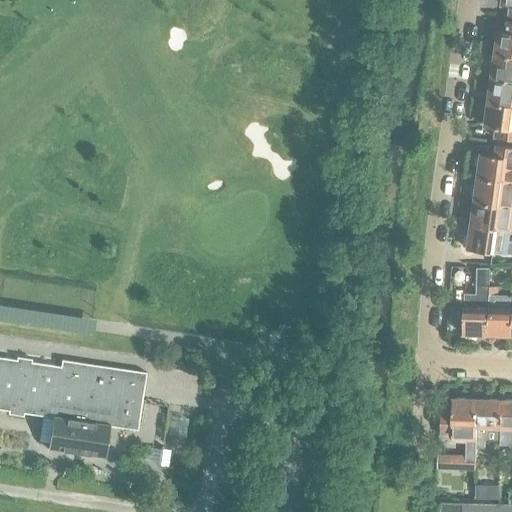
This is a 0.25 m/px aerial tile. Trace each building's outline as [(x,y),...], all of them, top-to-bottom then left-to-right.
[(511,0),(502,0),(502,4),(510,5),(508,16),(511,16),(511,0)] [(511,21),(507,21),(506,31),(498,30),(495,54),(511,56),(511,21)] [(511,56),(495,54),(492,78),(511,80),(511,56)] [(488,102),(511,105),(511,80),(492,78),(488,102)] [(511,105),(488,102),(485,126),(497,127),(496,137),(511,139),(511,105)] [(481,153),(478,177),(511,181),(511,146),(497,145),(495,155),(481,153)] [(511,206),(511,181),(478,177),(475,201),(511,206)] [(511,230),(511,206),(475,201),(471,225),(499,229),(511,230)] [(508,254),(511,230),(499,229),(471,225),(468,249),(508,254)] [(489,286),(490,286),(491,267),(478,266),(476,286),(482,286),(482,294),(465,294),(465,306),(465,307),(464,323),(464,334),(487,334),(488,307),(489,307),(489,295),(489,286)] [(498,286),(490,286),(489,286),(489,295),(498,295),(498,286)] [(454,307),(453,323),(464,323),(465,307),(454,307)] [(511,318),(511,307),(489,307),(488,307),(487,334),(511,335),(511,318)] [(23,412),(47,416),(51,393),(57,394),(61,366),(60,366),(60,365),(31,361),(32,358),(17,356),(16,359),(0,356),(0,408),(9,410),(8,413),(23,415),(23,412)] [(51,393),(47,416),(52,416),(48,448),(105,457),(110,425),(137,429),(146,372),(61,359),(60,365),(60,366),(61,366),(57,394),(51,393)] [(299,363),(275,360),(274,360),(272,372),(298,375),(299,363)] [(440,435),(476,436),(477,399),(454,398),(453,410),(441,409),(440,435)] [(477,446),(476,446),(476,448),(477,448),(485,448),(485,440),(501,440),(501,427),(502,399),(477,399),(476,436),(477,436),(477,446)] [(501,427),(511,427),(511,399),(502,399),(501,427)] [(476,448),(476,446),(468,446),(467,454),(438,454),(438,468),(476,470),(477,448),(476,448)] [(486,491),(474,490),(474,499),(486,500),(486,491)] [(511,511),(511,504),(440,502),(439,511),(511,511)]
